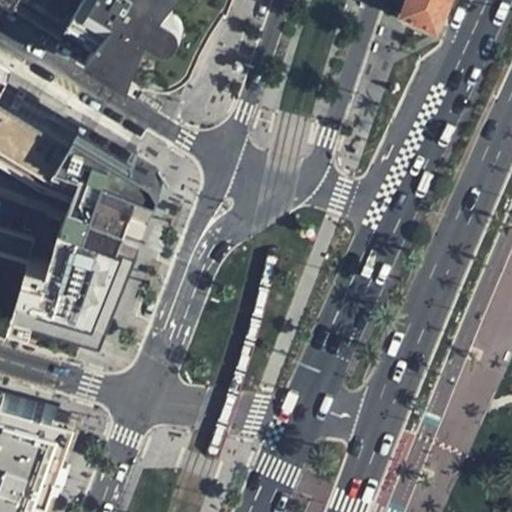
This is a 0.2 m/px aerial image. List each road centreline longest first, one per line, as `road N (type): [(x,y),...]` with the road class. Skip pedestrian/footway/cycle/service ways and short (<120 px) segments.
road 1 (primary): [(465,62),(299,418)]
road 2 (primary): [(393,384),(511,111)]
road 3 (residential): [(225,162),(0,26)]
road 4 (secondary): [(465,62),(424,81),(374,180),(357,194),(294,185)]
road 5 (secondary): [(294,185),(326,136),(372,0)]
road 6 (secondary): [(283,0),(225,162)]
road 7 (tertiary): [(141,398),(299,418)]
road 8 (tertiary): [(0,360),(141,398)]
road 9 (primary): [(346,511),(393,384)]
road 10 (secondary): [(183,276),(141,398)]
road 11 (secondary): [(225,162),(183,276)]
road 12 (secondary): [(141,398),(97,511)]
